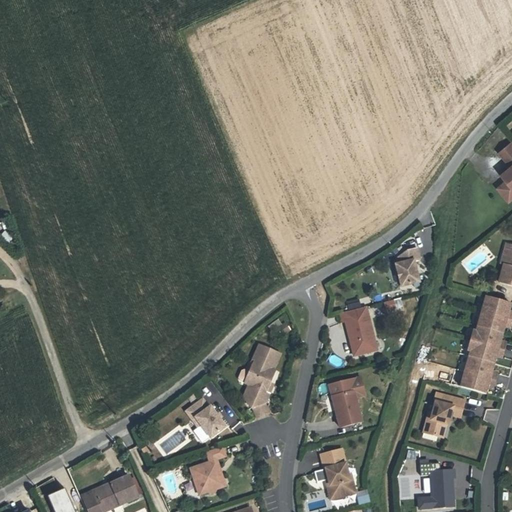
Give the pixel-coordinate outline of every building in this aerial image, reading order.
[(511,143),(501,152),(511,165),(511,166),(502,175),(507,181),(507,182),(506,197),(509,201),(511,198),(511,143)] [(507,182),(507,181),(498,188),(506,197),(507,182)] [(0,237),(8,243),(13,237),(3,230),(0,234),(0,237)] [(482,243),(460,262),(470,274),(493,255),(482,243)] [(501,264),(504,264),(509,245),(506,244),(501,264)] [(511,245),(509,245),(504,264),(499,282),(511,285),(511,245)] [(419,282),(413,261),(419,259),(416,248),(407,250),(398,257),(399,264),(396,265),(401,287),(419,282)] [(477,326),(502,333),(504,326),(510,327),(511,318),(511,311),(509,311),(511,303),(486,296),(477,326)] [(374,339),(366,307),(340,314),(343,322),(345,322),(350,342),(353,341),(354,345),(351,346),(354,356),(372,352),(369,340),(374,339)] [(290,331),(285,323),(277,328),(282,336),(290,331)] [(469,357),(493,364),(496,356),(501,357),(505,342),(500,341),(502,333),(477,326),(476,331),(474,331),(468,351),(470,351),(469,357)] [(244,397),(252,408),(265,403),(269,393),(266,392),(269,383),(275,371),(273,370),(280,354),(259,345),(251,363),(253,363),(249,372),(244,370),(241,371),(238,378),(239,381),(249,385),(244,397)] [(469,357),(460,387),(485,394),(487,386),(493,387),(497,373),(491,371),(493,364),(469,357)] [(329,385),(332,397),(335,396),(338,409),(335,410),(340,428),(361,422),(355,399),(365,396),(360,377),(329,385)] [(436,402),(433,412),(431,419),(427,418),(424,433),(443,438),(447,424),(448,419),(450,419),(452,415),(461,417),(465,401),(443,395),(441,403),(436,402)] [(186,411),(193,420),(195,418),(201,425),(210,438),(225,427),(220,419),(216,414),(210,407),(209,408),(202,399),(186,411)] [(269,413),(265,403),(252,408),(256,418),(269,413)] [(198,427),(201,425),(195,418),(193,420),(198,427)] [(145,446),(141,448),(142,451),(144,455),(149,452),(145,446)] [(218,472),(219,469),(216,460),(225,457),(222,447),(206,452),(209,462),(190,468),(199,495),(208,492),(211,493),(214,492),(216,489),(225,486),(222,477),(219,475),(218,472)] [(321,455),(324,470),(326,469),(329,480),(330,485),(327,486),(329,494),(337,491),(339,498),(355,493),(352,480),(349,480),(348,476),(342,450),(321,455)] [(413,458),(415,452),(408,450),(406,456),(413,458)] [(326,481),(329,480),(326,469),(324,470),(315,472),(318,483),(326,481)] [(452,478),(454,478),(454,470),(430,471),(430,477),(432,508),(453,507),(452,492),(452,478)] [(137,496),(137,495),(135,490),(130,480),(129,477),(111,485),(112,487),(94,494),(93,492),(82,497),(88,511),(102,511),(137,496)] [(422,508),(432,508),(430,477),(420,477),(422,508)] [(134,478),(130,480),(135,490),(139,488),(134,478)] [(166,498),(178,495),(174,478),(161,481),(166,498)] [(112,487),(111,485),(93,492),(94,494),(112,487)] [(76,511),(66,489),(49,496),(55,511),(76,511)] [(366,490),(356,490),(356,503),(367,502),(366,490)] [(337,491),(329,494),(330,500),(339,498),(337,491)]
